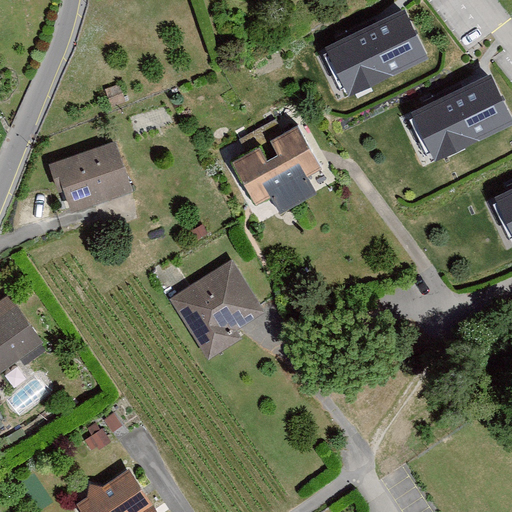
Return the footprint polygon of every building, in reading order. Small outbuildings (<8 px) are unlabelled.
[(324,50),(347,99),(428,61),(405,12),(324,50)] [(411,114),(435,165),(511,128),(511,120),(491,76),(411,114)] [(233,162),(260,211),(276,202),(285,217),(319,199),(309,181),(325,173),(300,126),(233,162)] [(118,145),(52,168),(61,197),(66,195),(74,216),(135,195),(118,145)] [(511,195),(496,203),(511,236),(511,195)] [(172,302),(211,364),(247,341),(241,332),(269,314),(235,262),(172,302)] [(0,371),(2,375),(44,347),(12,298),(0,305),(0,371)] [(157,511),(132,473),(106,490),(92,486),(92,499),(81,507),(84,511),(157,511)]
